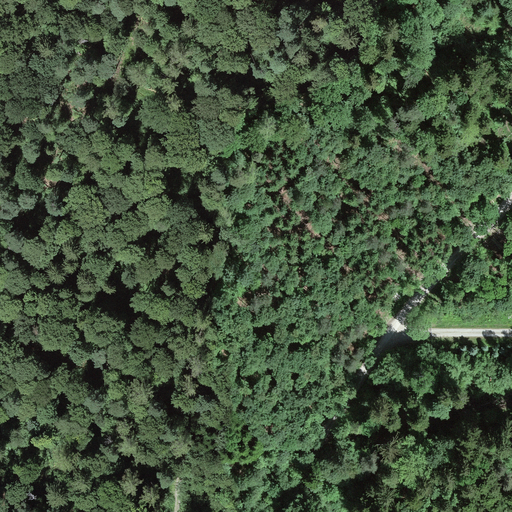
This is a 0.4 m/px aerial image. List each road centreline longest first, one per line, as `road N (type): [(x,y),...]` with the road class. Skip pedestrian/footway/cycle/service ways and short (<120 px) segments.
road 1 (track): [(309,0),(202,324),(178,511)]
road 2 (track): [(275,511),(383,339),(511,198)]
road 3 (track): [(383,339),(511,331)]
